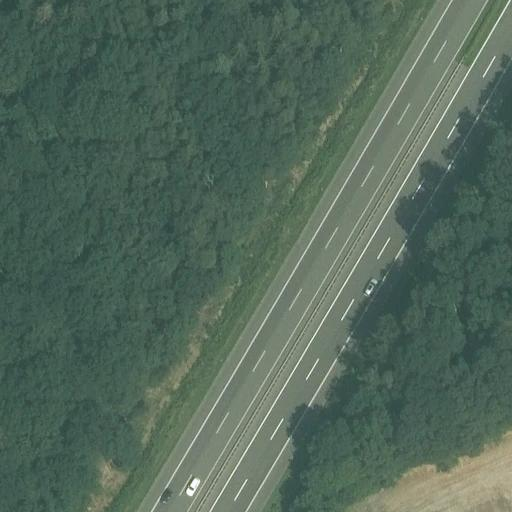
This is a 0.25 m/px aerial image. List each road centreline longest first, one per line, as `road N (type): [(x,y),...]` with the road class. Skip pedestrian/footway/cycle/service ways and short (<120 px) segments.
road 1 (motorway): [(452,0),(148,511)]
road 2 (motorway): [(226,511),(511,34)]
